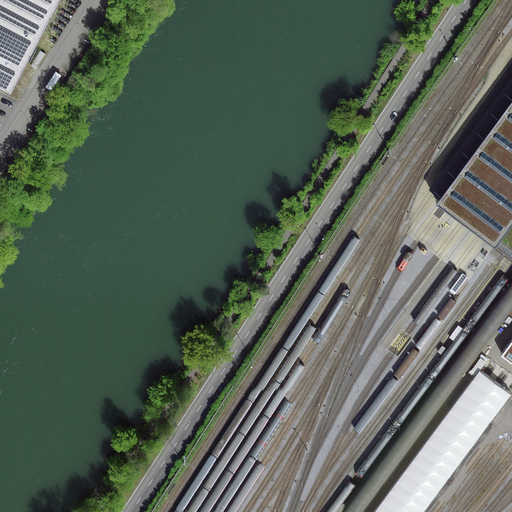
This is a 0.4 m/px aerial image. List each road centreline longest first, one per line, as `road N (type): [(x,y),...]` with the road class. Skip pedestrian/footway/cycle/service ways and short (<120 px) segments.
road 1 (secondary): [(130,511),(465,0)]
road 2 (residential): [(100,0),(0,158)]
